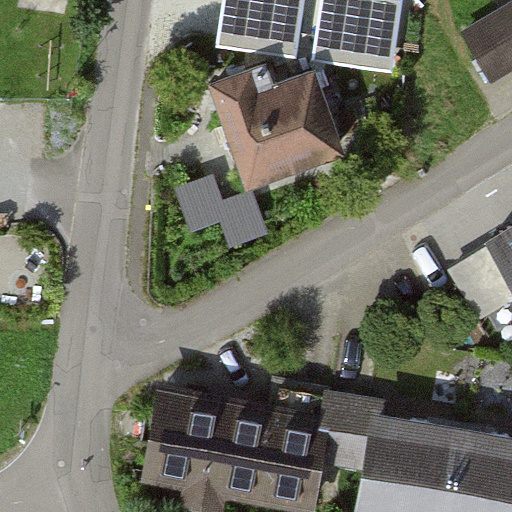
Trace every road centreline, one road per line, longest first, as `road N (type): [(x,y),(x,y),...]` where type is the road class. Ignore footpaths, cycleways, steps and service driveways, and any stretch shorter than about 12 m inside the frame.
road 1 (unclassified): [(511,144),(150,349),(90,368)]
road 2 (unclassified): [(90,368),(131,0)]
